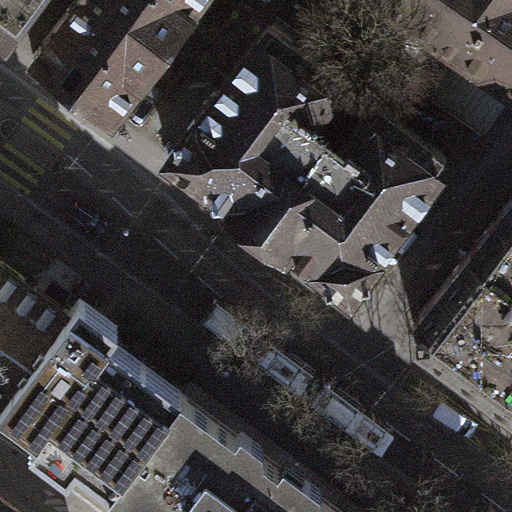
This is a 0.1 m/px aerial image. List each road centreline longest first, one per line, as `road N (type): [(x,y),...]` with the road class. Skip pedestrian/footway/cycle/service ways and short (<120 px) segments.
road 1 (tertiary): [(326,379),(0,130)]
road 2 (residential): [(511,149),(326,379)]
road 3 (tertiary): [(508,511),(326,379)]
